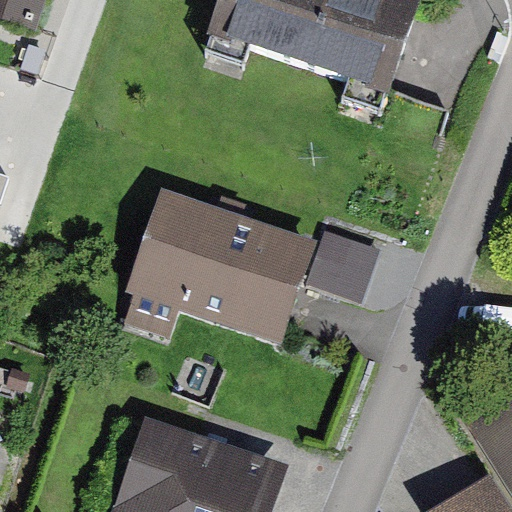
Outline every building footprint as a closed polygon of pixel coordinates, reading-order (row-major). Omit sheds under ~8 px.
[(9,0),(4,17),(38,28),(47,0),(9,0)] [(420,0),(219,0),(210,30),(391,90),(420,0)] [(0,206),(10,175),(0,171),(0,206)] [(318,238),(163,186),(128,289),(135,292),(124,324),(173,341),(183,309),(283,343),(318,238)] [(384,251),(327,231),(308,284),(365,304),(384,251)] [(511,387),(467,418),(511,488),(511,387)] [(273,511),(291,461),(147,413),(113,511),(273,511)] [(511,511),(511,507),(492,475),(426,509),(427,511),(511,511)]
